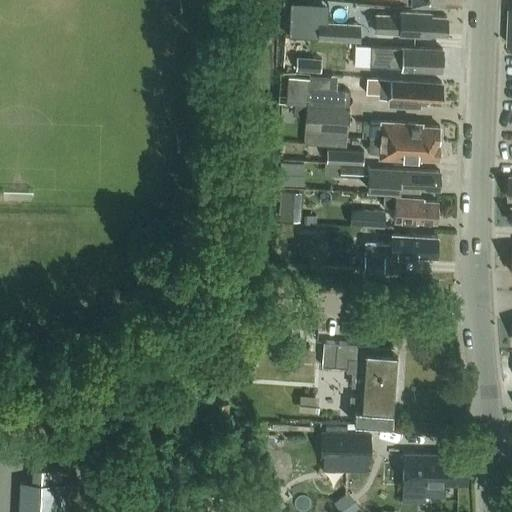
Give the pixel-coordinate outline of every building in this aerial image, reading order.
[(377,14),(376,32),(401,33),(425,35),(425,32),(446,33),(447,15),(430,14),(430,11),(402,10),(402,15),(377,14)] [(358,40),(359,24),(318,21),(317,37),(358,40)] [(442,71),(443,48),(372,45),(371,64),(388,65),(402,66),(402,69),(413,69),(413,72),(425,72),(425,70),(442,71)] [(320,57),(296,55),(294,69),(319,71),(320,57)] [(336,106),(348,107),(350,90),(337,89),(337,78),(310,76),(310,79),(289,78),(287,103),(307,104),(336,106)] [(380,78),(379,98),(389,98),(389,103),(403,104),(420,105),(421,102),(426,102),(426,97),(441,98),(442,81),(380,78)] [(346,144),(348,107),(336,106),(307,104),(304,142),(346,144)] [(370,138),(439,142),(440,126),(418,124),(418,122),(381,120),(371,119),(370,138)] [(438,158),(439,142),(370,138),(369,150),(380,151),(379,156),(416,159),(416,157),(438,158)] [(325,162),(360,164),(360,152),(326,150),(325,162)] [(300,184),(301,162),(281,161),(280,183),(300,184)] [(367,177),(367,166),(338,165),(338,176),(367,177)] [(439,189),(440,170),(369,166),(368,187),(419,190),(420,188),(439,189)] [(282,190),(282,205),(300,205),(301,191),(282,190)] [(437,220),(438,200),(424,199),(425,197),(384,194),(384,206),(395,206),(394,220),(416,221),(417,219),(437,220)] [(384,223),(385,211),(363,210),(363,211),(355,211),(354,222),(362,222),(384,223)] [(304,214),(304,223),(316,223),(316,214),(304,214)] [(365,240),(363,268),(383,269),(384,255),(420,257),(420,253),(437,254),(438,235),(392,232),(392,242),(365,240)] [(322,247),(306,254),(311,266),(327,259),(322,247)] [(363,387),(394,389),(397,352),(371,350),(372,344),(324,341),(322,365),(346,367),(346,371),(352,371),(351,386),(363,387)] [(315,371),(316,347),(297,346),(296,369),(315,371)] [(392,425),(394,389),(363,387),(363,396),(351,395),(350,408),(355,408),(354,422),(392,425)] [(300,394),(298,409),(318,412),(319,396),(300,394)] [(215,403),(215,414),(228,414),(228,403),(215,403)] [(371,431),(321,430),(320,457),(370,458),(371,431)] [(466,482),(466,457),(444,456),(444,453),(403,452),(402,486),(425,486),(425,494),(444,495),(444,482),(466,482)] [(60,483),(61,469),(33,468),(32,481),(21,481),(19,511),(69,511),(71,484),(60,483)] [(267,511),(276,511),(286,506),(273,487),(258,498),(267,511)] [(340,511),(358,511),(361,510),(348,492),(333,503),(340,511)]
